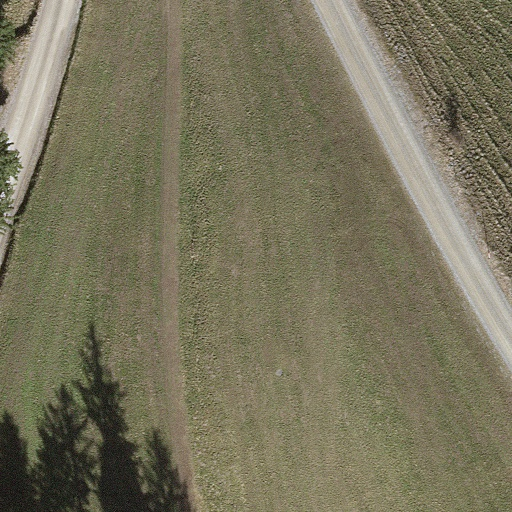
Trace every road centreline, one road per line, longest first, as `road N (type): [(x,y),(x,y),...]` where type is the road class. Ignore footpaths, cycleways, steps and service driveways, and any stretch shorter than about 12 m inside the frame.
road 1 (unclassified): [(511,337),(332,0)]
road 2 (unclassified): [(0,204),(65,0)]
